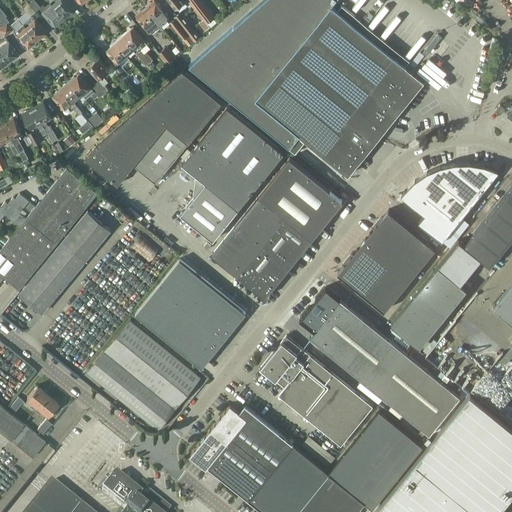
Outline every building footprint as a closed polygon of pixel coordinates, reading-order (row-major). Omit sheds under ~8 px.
[(34,0),(31,0),(28,3),(35,11),(40,6),(34,0)] [(48,0),(52,4),(62,17),(72,8),(64,0),(48,0)] [(154,0),(147,6),(162,25),(170,18),(155,0),(154,0)] [(169,0),(176,8),(185,1),(184,0),(169,0)] [(263,0),(189,65),(289,147),(296,153),(305,142),(306,141),(299,135),(300,134),(348,174),(359,161),(378,137),(404,106),(414,94),(424,82),(424,81),(405,65),(410,60),(342,5),(337,11),(331,6),(335,0),(263,0)] [(190,0),(204,19),(207,23),(215,17),(201,0),(190,0)] [(35,11),(28,3),(23,7),(30,15),(35,11)] [(62,17),(52,4),(42,12),(53,25),(62,17)] [(162,25),(147,6),(137,14),(152,33),(162,25)] [(174,16),(176,18),(185,29),(194,41),(200,36),(181,11),(174,16)] [(1,25),(8,33),(13,29),(1,15),(0,16),(0,23),(1,25)] [(32,15),(23,23),(36,39),(45,31),(32,15)] [(185,29),(176,18),(170,22),(179,33),(185,29)] [(204,19),(202,20),(199,23),(205,31),(210,27),(207,23),(204,19)] [(23,23),(23,24),(14,32),(26,47),(36,39),(23,23)] [(8,33),(1,25),(0,26),(0,33),(3,37),(8,33)] [(147,44),(144,40),(133,27),(125,35),(136,47),(135,47),(138,51),(136,53),(140,57),(145,52),(142,49),(147,44)] [(136,47),(125,35),(116,42),(127,55),(135,47),(136,47)] [(0,45),(0,50),(7,61),(17,55),(8,41),(0,45)] [(127,55),(116,42),(107,50),(111,56),(108,59),(114,66),(115,68),(116,67),(120,72),(125,78),(130,74),(123,66),(131,59),(127,55)] [(159,53),(168,64),(175,58),(166,47),(159,53)] [(145,52),(140,57),(146,65),(149,62),(148,61),(145,58),(148,56),(145,52)] [(108,71),(109,70),(98,58),(89,66),(100,78),(108,71)] [(113,77),(120,72),(116,67),(115,68),(114,66),(109,70),(108,71),(113,77)] [(182,70),(97,144),(86,158),(117,183),(133,163),(156,182),(221,101),(182,70)] [(98,95),(91,88),(80,74),(71,81),(82,94),(87,89),(95,98),(98,95)] [(101,80),(96,84),(104,94),(108,98),(112,94),(103,83),(104,83),(101,80)] [(71,81),(63,88),(74,101),(82,94),(71,81)] [(91,88),(98,95),(100,98),(104,94),(96,84),(91,88)] [(74,101),(63,88),(54,96),(65,109),(70,105),(73,109),(74,108),(77,105),(74,101)] [(51,130),(45,120),(52,116),(44,102),(34,108),(53,141),(58,139),(53,129),(51,130)] [(500,104),(496,110),(501,113),(506,108),(500,104)] [(228,106),(182,163),(207,183),(182,213),(213,238),(238,208),(284,152),(280,149),(232,110),(228,106)] [(53,141),(34,108),(23,114),(31,128),(37,124),(43,135),(48,132),(53,142),(53,141)] [(89,118),(96,127),(104,120),(97,112),(89,118)] [(24,148),(17,136),(22,133),(14,119),(4,125),(24,159),(28,157),(23,149),(24,148)] [(83,133),(92,125),(88,120),(79,128),(83,133)] [(24,159),(4,125),(0,127),(0,142),(2,145),(8,141),(14,153),(13,154),(18,163),(24,160),(23,159),(24,159)] [(41,141),(35,129),(28,133),(35,145),(41,141)] [(64,141),(70,147),(76,141),(71,135),(64,141)] [(290,158),(212,253),(265,296),(312,237),(342,200),(290,158)] [(418,221),(442,240),(499,170),(498,170),(484,166),(485,165),(484,165),(470,163),(470,162),(470,163),(455,164),(455,163),(441,167),(441,166),(441,167),(428,172),(427,172),(427,173),(416,180),(415,180),(416,181),(406,191),(405,190),(402,194),(425,213),(418,221)] [(0,280),(4,276),(19,289),(98,193),(67,168),(36,206),(31,202),(27,207),(31,211),(26,218),(19,226),(1,248),(0,247),(0,280)] [(511,185),(464,245),(481,258),(490,266),(511,239),(511,185)] [(29,201),(19,193),(15,198),(13,197),(8,203),(19,213),(29,201)] [(8,203),(5,201),(0,206),(0,212),(4,215),(4,214),(19,226),(26,218),(19,213),(8,203)] [(337,272),(384,310),(435,248),(388,209),(382,218),(383,219),(367,239),(365,238),(361,243),(362,245),(345,265),(344,264),(337,272)] [(110,230),(87,211),(19,292),(42,311),(110,230)] [(140,235),(130,247),(149,262),(158,250),(140,235)] [(459,240),(391,323),(419,347),(467,289),(460,283),(481,258),(464,245),(459,240)] [(180,259),(136,313),(201,367),(245,312),(180,259)] [(511,283),(494,306),(511,320),(511,283)] [(301,318),(301,319),(315,331),(310,337),(311,337),(430,434),(460,397),(326,287),(301,318)] [(200,376),(130,319),(87,372),(158,429),(200,376)] [(273,351),(270,354),(261,366),(284,385),(283,387),(298,400),(293,405),(341,444),(373,405),(286,334),(273,351)] [(35,410),(48,394),(37,385),(27,398),(32,403),(29,406),(35,410)] [(495,511),(511,493),(511,426),(470,393),(373,511),(495,511)] [(48,394),(35,410),(40,414),(43,411),(47,415),(58,403),(48,394)] [(17,397),(9,407),(14,411),(22,401),(17,397)] [(190,454),(190,455),(191,455),(196,459),(196,460),(197,460),(203,464),(202,465),(203,465),(206,467),(207,467),(208,465),(247,497),(265,511),(356,511),(365,501),(372,507),(423,445),(379,410),(329,472),(245,404),(239,411),(237,410),(238,409),(237,409),(231,405),(231,404),(230,404),(230,405),(226,410),(225,410),(225,411),(221,417),(220,416),(215,423),(211,429),(210,429),(210,430),(206,435),(205,435),(200,442),(195,448),(195,447),(195,448),(190,454)] [(45,442),(0,405),(0,431),(33,458),(45,442)] [(45,419),(37,430),(42,434),(50,423),(45,419)] [(167,511),(170,509),(157,499),(152,505),(141,496),(142,495),(141,494),(115,473),(110,480),(107,477),(107,478),(104,481),(107,484),(102,491),(126,510),(124,511),(88,511),(50,481),(25,511),(167,511)]
